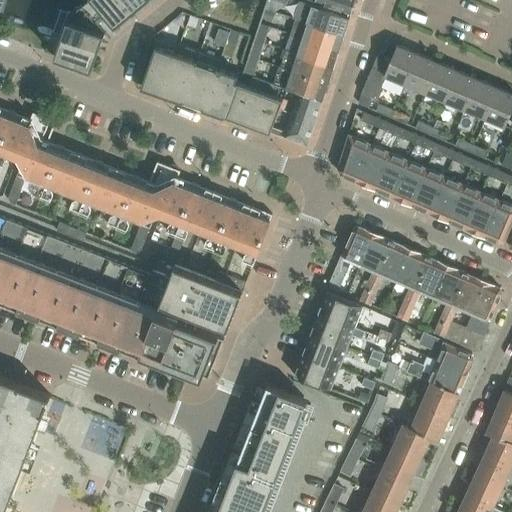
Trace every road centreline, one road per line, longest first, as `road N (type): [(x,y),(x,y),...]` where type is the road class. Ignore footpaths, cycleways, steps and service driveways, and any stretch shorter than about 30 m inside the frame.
road 1 (residential): [(213,429),(252,340),(275,314),(325,187)]
road 2 (residential): [(213,429),(0,345)]
road 3 (residential): [(103,96),(313,181)]
road 4 (residential): [(424,511),(511,318)]
road 5 (residential): [(511,269),(325,187)]
road 6 (residential): [(313,181),(372,0)]
road 7 (residential): [(180,0),(125,45),(103,96)]
